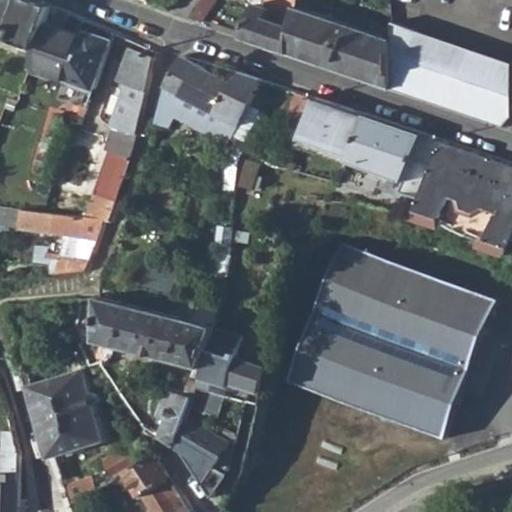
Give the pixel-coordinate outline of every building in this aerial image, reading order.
[(0,0),(0,35),(37,48),(46,24),(53,5),(37,0),(0,0)] [(168,0),(150,0),(150,2),(172,9),(176,3),(168,0)] [(248,36),(293,51),(298,6),(298,0),(200,0),(195,7),(192,16),(204,21),(219,0),(269,0),(270,7),(258,3),(248,36)] [(298,6),(293,51),(395,87),(394,13),(370,6),(373,1),(369,0),(362,0),(358,14),(377,22),(373,32),(298,6)] [(317,0),(352,13),(356,0),(354,0),(317,0)] [(46,24),(37,48),(32,66),(93,88),(110,40),(87,31),(85,38),(46,24)] [(95,196),(120,201),(138,142),(155,60),(130,49),(119,81),(126,84),(112,127),(116,129),(109,151),(111,151),(95,196)] [(216,111),(232,82),(207,70),(181,56),(166,86),(215,112),(216,111)] [(241,123),(261,80),(239,70),(232,82),(216,111),(241,123)] [(304,129),(315,99),(297,94),(288,122),(304,129)] [(358,139),(366,115),(316,97),(315,99),(304,129),(300,138),(321,144),(327,130),(358,139)] [(427,188),(440,140),(366,115),(358,139),(350,161),(427,188)] [(511,164),(440,140),(427,188),(422,208),(447,217),(454,196),(465,200),(468,208),(480,212),(489,207),(501,212),(493,237),(511,243),(511,164)] [(88,218),(106,221),(113,222),(120,201),(95,196),(88,218)] [(88,218),(26,208),(24,228),(100,240),(106,221),(88,218)] [(244,474),(228,498),(300,483),(297,477),(446,437),(498,301),(342,242),(292,380),(268,372),(264,384),(261,396),(263,401),(244,474)] [(93,260),(58,264),(60,274),(88,272),(93,260)] [(180,267),(150,260),(146,283),(175,290),(180,267)] [(105,326),(102,297),(92,298),(95,327),(105,326)] [(204,324),(102,297),(105,326),(106,338),(200,364),(197,374),(203,376),(210,351),(216,329),(221,308),(208,306),(204,324)] [(216,329),(210,351),(239,358),(246,336),(216,329)] [(260,363),(239,358),(210,351),(203,376),(233,384),(235,377),(257,382),(260,363)] [(260,363),(257,382),(264,384),(268,372),(270,366),(260,363)] [(32,385),(55,457),(111,440),(99,403),(101,401),(102,398),(102,395),(100,393),(97,392),(95,393),(88,368),(32,385)] [(167,435),(185,447),(195,406),(198,398),(171,391),(167,403),(175,406),(167,435)] [(209,414),(195,406),(185,447),(233,473),(237,466),(242,446),(204,425),(209,414)] [(446,437),(297,477),(300,483),(439,452),(446,437)] [(104,459),(115,479),(147,460),(137,441),(104,459)] [(3,475),(18,475),(19,453),(3,453),(3,475)] [(152,511),(194,511),(196,511),(158,454),(147,460),(115,479),(122,490),(134,484),(152,511)] [(90,476),(64,485),(71,505),(96,490),(90,476)] [(0,511),(17,511),(19,480),(0,479),(0,511)]
